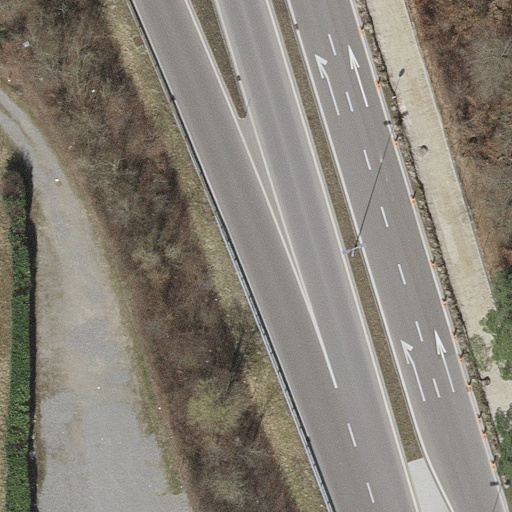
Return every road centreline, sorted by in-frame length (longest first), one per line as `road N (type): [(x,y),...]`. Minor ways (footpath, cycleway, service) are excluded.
road 1 (motorway): [(161,0),(228,154),(361,511)]
road 2 (primary): [(478,511),(320,0)]
road 3 (primary): [(242,0),(384,511)]
